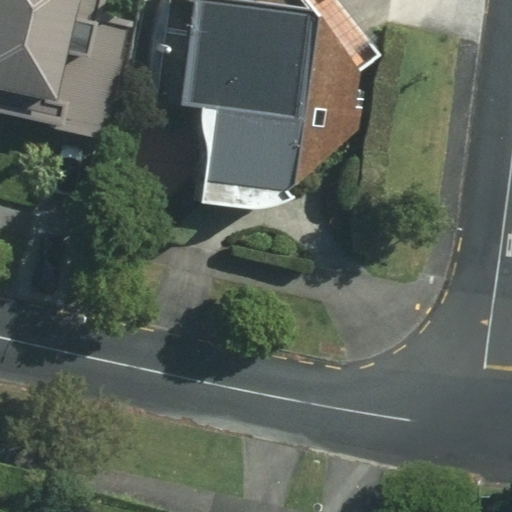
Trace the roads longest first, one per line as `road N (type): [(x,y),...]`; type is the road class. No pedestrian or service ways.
road 1 (residential): [(0,338),(375,420),(475,434)]
road 2 (residential): [(475,434),(511,154)]
